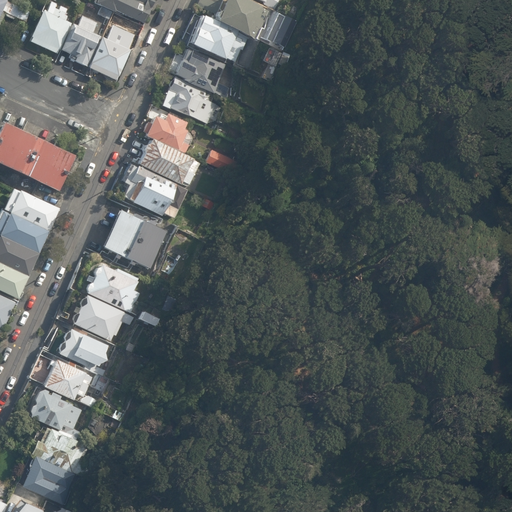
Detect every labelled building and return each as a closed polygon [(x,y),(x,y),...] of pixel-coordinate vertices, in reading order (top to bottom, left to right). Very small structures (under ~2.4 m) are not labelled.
[(27,9),(7,0),(0,0),(0,8),(23,19),(27,9)] [(67,7),(51,0),(44,0),(26,40),(56,53),(70,23),(65,21),(68,15),(64,14),(67,7)] [(151,0),(93,0),(93,2),(112,10),(113,8),(143,21),(151,0)] [(252,36),(264,9),(243,0),(199,0),(197,4),(217,13),(214,19),(252,36)] [(276,0),(252,0),(273,9),(276,0)] [(76,26),(70,23),(56,53),(86,66),(99,35),(101,32),(93,29),(97,21),(81,14),(76,26)] [(239,34),(197,16),(186,41),(227,59),(239,34)] [(105,38),(99,35),(86,66),(115,79),(129,48),(124,46),(129,35),(121,31),(123,27),(113,22),(105,38)] [(222,64),(184,48),(172,75),(221,96),(226,85),(215,80),(222,64)] [(201,91),(169,77),(159,104),(202,121),(204,116),(211,119),(217,104),(199,97),(201,91)] [(161,116),(150,112),(141,132),(176,147),(184,128),(180,126),(183,119),(163,111),(161,116)] [(0,123),(0,165),(55,191),(71,155),(0,123)] [(190,155),(146,137),(144,142),(141,142),(138,148),(141,151),(136,162),(179,181),(190,155)] [(230,156),(204,144),(198,158),(224,170),(230,156)] [(183,187),(132,163),(118,195),(168,219),(183,187)] [(55,207),(10,188),(1,209),(46,228),(55,207)] [(164,229),(115,208),(99,247),(147,267),(164,229)] [(46,228),(1,209),(0,210),(0,236),(35,252),(46,228)] [(35,252),(0,236),(0,264),(25,275),(35,252)] [(158,273),(170,278),(178,260),(166,255),(158,273)] [(136,277),(100,260),(98,265),(95,266),(93,271),(94,274),(90,281),(87,282),(85,287),(87,289),(86,291),(128,311),(137,290),(131,287),(136,277)] [(25,275),(0,264),(0,292),(15,299),(25,275)] [(131,314),(83,293),(82,295),(80,296),(77,301),(78,304),(76,310),(73,312),(70,317),(71,320),(70,322),(108,338),(111,332),(113,333),(119,319),(127,323),(131,314)] [(13,301),(0,295),(0,328),(1,329),(13,301)] [(158,317),(140,309),(137,317),(155,325),(158,317)] [(103,343),(68,328),(67,329),(64,329),(61,336),(63,339),(59,340),(57,346),(58,349),(57,352),(70,358),(72,354),(94,364),(96,361),(102,357),(100,350),(103,343)] [(86,370),(53,357),(42,384),(74,398),(86,370)] [(81,406),(40,387),(27,414),(69,433),(81,406)] [(108,417),(119,421),(124,409),(114,405),(108,417)] [(85,443),(45,425),(39,439),(35,437),(29,451),(73,470),(85,443)] [(72,471),(33,454),(20,485),(59,502),(72,471)] [(32,511),(33,509),(19,503),(16,509),(14,508),(11,511),(32,511)]
